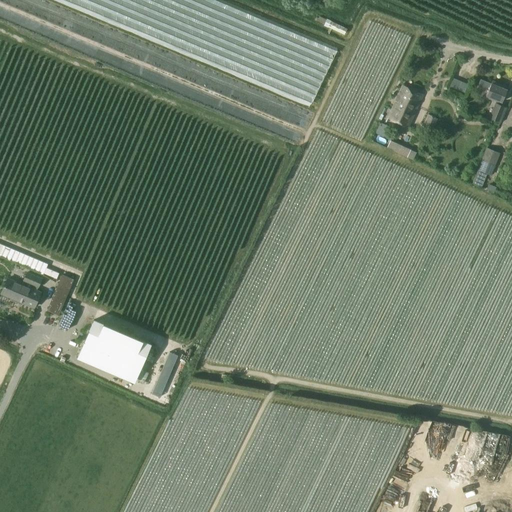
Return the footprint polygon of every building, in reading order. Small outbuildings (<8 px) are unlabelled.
[(465,93),(469,84),(454,77),(449,85),(465,93)] [(481,80),(478,87),(488,90),(486,96),(502,102),(506,90),(499,87),(500,84),(492,81),(490,84),(481,80)] [(387,118),(408,128),(423,95),(402,85),(387,118)] [(495,103),(490,116),(489,118),(497,121),(498,121),(500,122),(506,108),(504,107),(495,103)] [(423,125),(433,130),(438,119),(427,114),(423,125)] [(380,123),(375,133),(383,137),(388,126),(380,123)] [(414,141),(395,132),(387,149),(413,160),(420,145),(414,142),(414,141)] [(477,170),(478,170),(487,174),(491,176),(500,153),(486,148),(477,170)] [(478,170),(472,184),(485,189),(485,190),(489,191),(491,187),(486,185),(486,184),(483,183),(487,174),(478,170)] [(47,268),(49,262),(0,243),(0,257),(44,274),(45,273),(57,277),(59,273),(47,268)] [(21,285),(7,279),(0,293),(11,298),(10,300),(17,303),(18,301),(34,307),(40,293),(35,291),(37,287),(41,279),(26,272),(23,281),(21,285)] [(62,275),(47,311),(58,316),(73,279),(62,275)] [(93,320),(77,358),(104,369),(102,368),(109,354),(140,367),(150,344),(103,324),(93,320)] [(168,374),(159,399),(170,403),(179,378),(168,374)] [(460,432),(462,429),(454,424),(447,435),(458,441),(457,443),(465,447),(470,438),(460,432)] [(459,461),(461,450),(451,448),(451,450),(441,447),(438,461),(445,463),(446,458),(459,461)]
